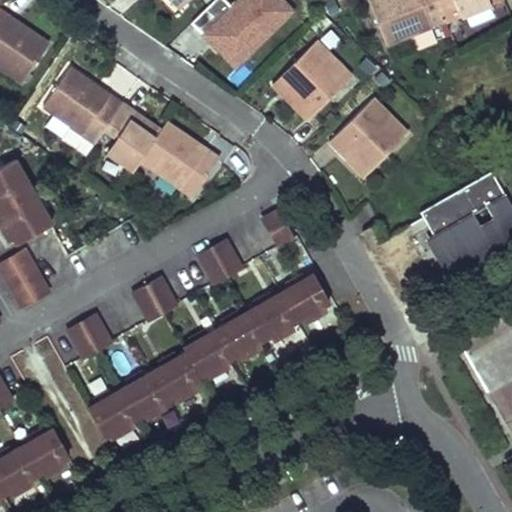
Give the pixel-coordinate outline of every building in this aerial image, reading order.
[(182,0),(171,0),(173,2),(180,8),(186,3),(182,0)] [(233,0),(209,24),(231,46),(236,41),(251,56),(289,18),(271,0),(233,0)] [(445,20),(437,0),(370,0),(368,1),(386,45),(445,20)] [(490,4),(488,0),(437,0),(445,20),(446,22),(490,4)] [(9,16),(0,9),(0,67),(22,82),(49,43),(27,28),(16,21),(10,29),(3,24),(9,16)] [(16,21),(9,16),(3,24),(10,29),(16,21)] [(351,76),(316,40),(278,78),(292,92),(286,98),(307,119),(351,76)] [(251,56),(236,41),(231,46),(237,53),(245,61),(251,56)] [(92,83),(70,67),(43,105),(71,125),(95,142),(106,127),(122,103),(109,94),(103,102),(96,97),(102,89),(92,83)] [(292,92),(278,78),(272,83),(278,89),(286,98),(292,92)] [(103,102),(109,94),(102,89),(96,97),(103,102)] [(408,133),(373,97),(329,140),(350,162),(355,156),(370,171),(408,133)] [(135,112),(122,103),(106,127),(117,135),(106,151),(133,170),(140,160),(161,130),(146,119),(141,127),(129,119),(135,112)] [(141,127),(146,119),(140,115),(135,112),(129,119),(141,127)] [(190,138),(166,121),(161,130),(140,160),(192,196),(219,158),(197,143),(192,151),(185,146),(190,138)] [(86,155),(95,142),(71,125),(62,138),(86,155)] [(197,143),(190,138),(185,146),(192,151),(197,143)] [(370,171),(355,156),(350,162),(355,168),(364,177),(370,171)] [(27,194),(33,191),(14,158),(9,161),(27,194)] [(27,194),(9,161),(0,166),(0,215),(1,217),(13,238),(16,244),(46,227),(27,194)] [(420,211),(423,217),(434,236),(446,230),(450,238),(442,242),(458,270),(511,240),(511,207),(492,171),(420,211)] [(33,191),(27,194),(46,227),(51,224),(33,191)] [(292,237),(277,210),(262,218),(278,245),(292,237)] [(8,240),(13,238),(1,217),(0,217),(0,225),(2,230),(8,240)] [(387,237),(379,221),(362,231),(370,247),(387,237)] [(446,230),(434,236),(431,238),(455,282),(511,250),(511,240),(458,270),(442,242),(450,238),(446,230)] [(198,255),(213,282),(241,266),(225,239),(198,255)] [(48,290),(25,249),(0,263),(0,269),(21,306),(48,290)] [(87,407),(103,436),(108,433),(131,420),(141,414),(164,401),(174,395),(196,383),(201,380),(199,375),(204,373),(226,360),(236,354),(259,341),(269,335),(291,323),(301,317),(323,304),(329,301),(313,272),(182,347),(185,351),(87,407)] [(133,292),(148,320),(176,304),(160,276),(133,292)] [(326,309),(323,304),(301,317),(304,321),(326,309)] [(67,330),(83,357),(111,341),(95,314),(67,330)] [(291,323),(269,335),(271,340),(294,327),(291,323)] [(299,326),(276,339),(286,355),(308,343),(299,326)] [(261,345),(259,341),(236,354),(238,359),(261,345)] [(229,364),(226,360),(204,373),(206,377),(229,364)] [(0,403),(11,398),(0,378),(0,403)] [(198,387),(196,383),(174,395),(176,400),(198,387)] [(166,405),(164,401),(141,414),(144,418),(166,405)] [(134,424),(131,420),(108,433),(110,437),(134,424)] [(0,457),(0,494),(8,490),(31,477),(41,472),(63,459),(69,456),(53,427),(0,457)] [(115,438),(122,449),(139,439),(132,428),(115,438)] [(44,476),(66,463),(63,459),(41,472),(44,476)] [(11,495),(34,482),(31,477),(8,490),(11,495)]
